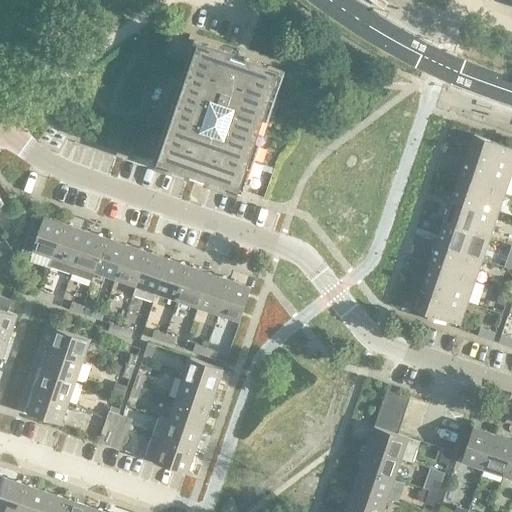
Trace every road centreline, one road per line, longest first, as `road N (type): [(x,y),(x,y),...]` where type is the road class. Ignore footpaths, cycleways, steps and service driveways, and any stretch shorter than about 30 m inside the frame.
road 1 (unclassified): [(511,385),(410,352),(345,303),(301,254),(46,162),(2,124)]
road 2 (residential): [(198,511),(0,441)]
road 3 (residential): [(2,124),(170,0)]
